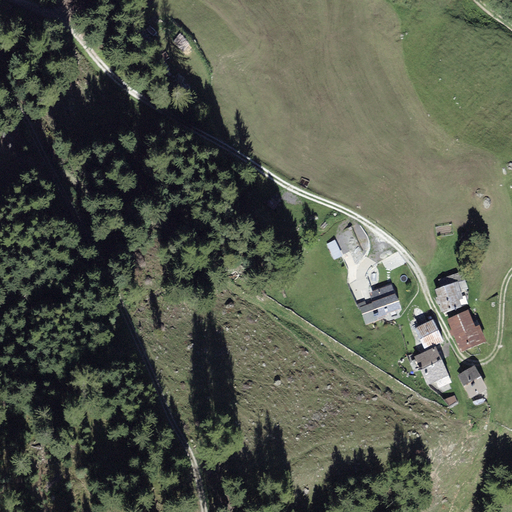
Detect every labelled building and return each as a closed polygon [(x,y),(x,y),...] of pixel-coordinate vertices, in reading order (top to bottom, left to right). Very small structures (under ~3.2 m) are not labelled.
[(468,234),(461,235),(463,244),(470,243),(468,234)] [(335,260),(343,256),(335,241),(327,245),(335,260)] [(439,280),(442,287),(458,282),(458,283),(462,282),(459,273),(439,280)] [(442,287),(436,290),(443,313),(462,307),(458,293),(468,289),(466,281),(462,282),(458,283),(458,282),(442,287)] [(359,308),(366,325),(388,317),(387,314),(400,309),(391,285),(369,293),(373,303),(359,308)] [(468,311),(448,319),(461,353),(487,342),(479,326),(476,328),(468,311)] [(434,320),(415,330),(425,350),(444,341),(434,320)] [(435,347),(415,357),(428,386),(449,376),(435,347)] [(475,367),(458,376),(471,398),(487,390),(475,367)] [(449,407),(457,401),(454,396),(444,400),(449,407)]
